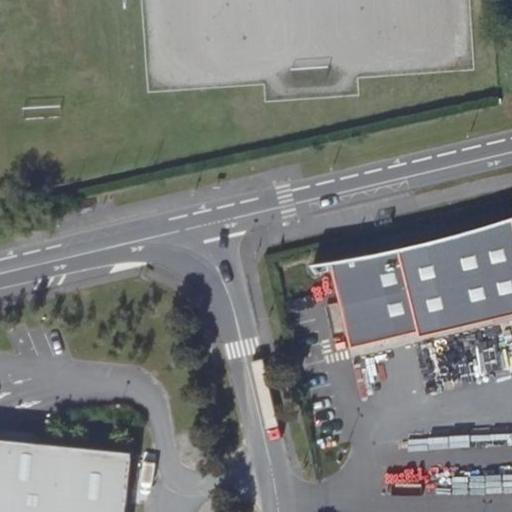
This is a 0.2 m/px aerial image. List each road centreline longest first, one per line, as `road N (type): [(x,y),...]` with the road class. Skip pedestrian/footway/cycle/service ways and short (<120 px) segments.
road 1 (tertiary): [(205,220),(511,148)]
road 2 (unclassified): [(205,220),(272,511)]
road 3 (tertiary): [(0,268),(205,220)]
